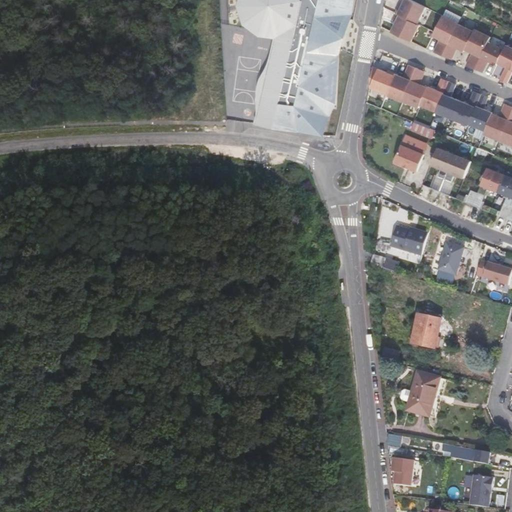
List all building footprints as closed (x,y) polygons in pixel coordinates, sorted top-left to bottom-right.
[(351,0),(348,19),(317,17),(312,36),(336,47),(334,98),(329,100),(326,115),(328,116),(324,132),(321,133),(318,131),(292,128),(293,120),(287,119),(286,127),(279,126),(257,123),(277,35),(254,30),(249,26),(245,20),(242,15),(242,12),(241,8),(241,4),(241,0),(239,0),(237,6),(244,25),(260,37),(274,39),(270,60),(266,70),(261,79),(259,84),(258,90),(257,96),(258,110),(257,114),(256,118),(256,121),(255,122),(255,123),(256,125),(273,129),(300,132),(324,136),(330,116),(337,103),(340,55),(353,14),(355,0),(351,0)] [(292,128),(318,131),(321,133),(324,132),(328,116),(326,115),(329,100),(334,98),(336,47),(312,36),(317,17),(348,19),(351,0),(241,0),(241,4),(241,8),(242,12),(242,15),(245,20),(249,26),(254,30),(277,35),(257,123),(279,126),(286,127),(287,119),(293,120),(292,128)] [(395,13),(398,14),(418,24),(426,7),(412,0),(405,0),(402,7),(399,5),(395,13)] [(397,22),(392,32),(412,41),(420,25),(418,24),(398,14),(394,21),(397,22)] [(434,52),(443,56),(458,24),(443,16),(433,36),(441,39),(434,52)] [(466,49),(474,32),(458,24),(443,56),(452,59),(457,48),(465,51),(466,49)] [(491,37),(475,30),(474,32),(466,49),(473,53),(467,65),(475,69),(489,42),(491,37)] [(489,42),(475,69),(483,72),(489,61),(497,65),(498,63),(504,50),(489,42)] [(504,50),(498,63),(506,67),(500,80),(508,83),(511,73),(511,47),(507,45),(504,50)] [(404,101),(417,68),(410,65),(404,78),(396,74),(387,94),(387,95),(403,101),(404,101)] [(374,67),(371,87),(387,94),(396,74),(396,73),(389,70),(388,72),(374,67)] [(421,105),(428,87),(420,84),(425,71),(417,68),(404,101),(420,107),(421,105)] [(438,90),(428,86),(428,87),(421,105),(437,111),(449,81),(442,78),(438,90)] [(453,119),(460,100),(451,97),(457,84),(449,81),(437,111),(437,112),(453,119)] [(469,124),(482,94),(474,91),(469,104),(460,100),(453,119),(469,125),(469,124)] [(486,131),(493,114),(493,113),(484,109),(489,97),(482,94),(469,124),(486,131)] [(484,134),(511,145),(511,106),(506,104),(500,117),(493,114),(486,131),(484,134)] [(433,136),(436,128),(414,120),(411,129),(433,136)] [(406,137),(395,164),(418,173),(425,156),(422,155),(427,145),(406,137)] [(446,179),(456,154),(439,147),(432,164),(442,168),(439,176),(446,179)] [(472,161),(456,154),(446,179),(453,181),(456,174),(465,178),(466,176),(472,161)] [(473,160),(472,161),(466,176),(476,180),(473,188),(479,190),(489,166),(473,160)] [(506,173),(489,166),(479,190),(487,193),(490,185),(499,189),(506,173)] [(511,175),(506,173),(499,189),(509,193),(506,201),(511,203),(511,175)] [(474,204),(479,190),(473,188),(467,201),(474,204)] [(481,206),(487,193),(479,190),(474,204),(481,206)] [(511,203),(506,201),(500,214),(511,218),(511,203)] [(391,228),(387,249),(420,256),(425,233),(410,230),(410,232),(391,228)] [(456,274),(464,249),(447,243),(439,269),(456,274)] [(371,264),(384,268),(387,259),(374,255),(371,264)] [(484,278),(509,284),(511,272),(511,268),(488,262),(487,263),(480,261),(476,275),(484,277),(484,278)] [(420,316),(415,336),(414,344),(435,348),(437,342),(442,320),(420,316)] [(382,355),(398,360),(400,352),(385,348),(382,355)] [(414,389),(410,401),(408,411),(430,417),(441,378),(419,372),(414,389)] [(403,399),(410,401),(414,389),(406,387),(403,399)] [(401,448),(403,436),(390,434),(388,443),(388,445),(391,446),(401,448)] [(489,465),(491,453),(446,445),(444,451),(452,453),(451,457),(489,465)] [(410,459),(413,450),(401,448),(391,446),(390,454),(410,459)] [(416,462),(396,459),(394,472),(398,472),(396,485),(413,487),(416,462)] [(470,505),(489,507),(491,492),(492,487),(493,488),(494,478),(475,475),(470,505)]
